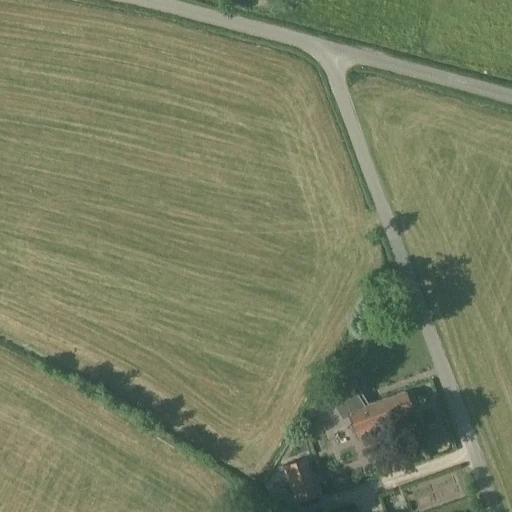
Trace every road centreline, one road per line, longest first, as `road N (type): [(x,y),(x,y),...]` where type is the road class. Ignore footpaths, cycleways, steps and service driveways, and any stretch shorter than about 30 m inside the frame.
road 1 (unclassified): [(493,511),(326,48)]
road 2 (unclassified): [(326,48),(135,0)]
road 3 (unclassified): [(511,97),(326,48)]
